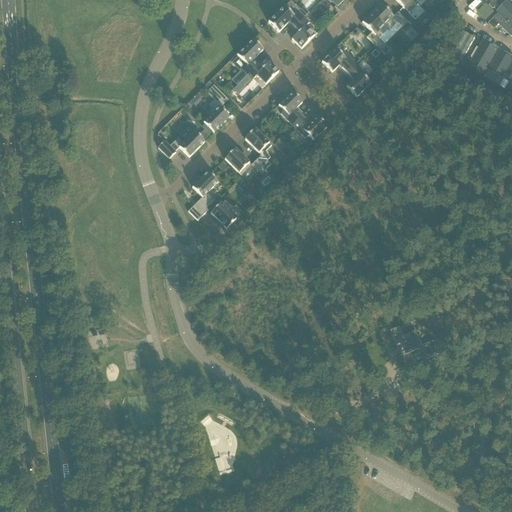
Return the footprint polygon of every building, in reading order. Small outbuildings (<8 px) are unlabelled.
[(324,0),(322,0),(320,3),(326,10),(330,6),(324,0)] [(394,0),(403,9),(408,14),(417,5),(415,2),(412,0),(394,0)] [(493,9),(502,0),(493,0),(491,3),(489,5),(493,9)] [(511,5),(509,3),(498,14),(511,28),(511,5)] [(486,4),(477,12),(485,21),(494,13),(486,4)] [(380,6),(381,6),(380,5),(371,15),(388,32),(397,23),(402,28),(407,22),(398,13),(393,18),(380,6)] [(283,8),(268,23),(278,34),(289,23),(294,28),(304,19),(303,18),(298,13),(293,17),(283,8)] [(511,36),(511,28),(498,14),(494,18),(511,36)] [(361,24),(362,24),(371,33),(377,39),(377,40),(378,39),(386,31),(388,32),(371,15),(361,24)] [(499,24),(493,18),(488,23),(494,29),(499,24)] [(304,19),(294,28),(299,33),(295,37),(292,40),(291,40),(301,50),(316,35),(307,26),(309,24),(304,19)] [(419,23),(415,28),(419,33),(424,28),(419,23)] [(371,33),(366,38),(372,44),(384,56),(390,51),(378,39),(377,40),(377,39),(371,33)] [(466,33),(457,49),(468,55),(477,39),(466,33)] [(484,40),(469,65),(484,74),(499,49),(484,40)] [(237,58),(231,64),(240,73),(242,71),(247,76),(256,66),(252,62),(263,51),(252,41),(247,46),(247,45),(246,45),(236,56),(237,58)] [(346,74),(355,64),(343,52),(346,49),(341,44),(321,63),(332,74),(339,67),(346,74)] [(511,57),(502,52),(491,72),(503,79),(511,63),(511,57)] [(385,60),(379,55),(374,60),(379,66),(385,60)] [(448,57),(445,62),(463,72),(466,67),(448,57)] [(247,76),(233,91),(238,96),(252,81),(262,90),(269,82),(278,73),(268,63),(263,69),(261,71),(256,66),(247,76)] [(365,80),(368,77),(355,64),(346,74),(353,81),(346,88),(356,98),(370,85),(365,80)] [(483,77),(466,67),(463,72),(480,82),(483,77)] [(465,76),(462,81),(468,84),(471,79),(465,76)] [(483,77),(480,82),(497,92),(500,87),(483,77)] [(468,84),(462,81),(457,90),(462,94),(468,84)] [(209,82),(203,89),(204,91),(206,93),(213,86),(209,82)] [(228,85),(224,89),(228,93),(233,89),(228,85)] [(206,93),(214,101),(209,105),(216,111),(203,124),(213,134),(229,119),(219,109),(221,107),(227,100),(213,86),(206,93)] [(511,93),(500,87),(497,92),(511,100),(511,93)] [(280,115),(292,127),(302,118),(295,111),(302,104),(292,93),(278,107),(283,112),(280,115)] [(309,125),(302,118),(292,127),(305,140),(308,137),(313,142),(326,128),(316,118),(309,125)] [(255,161),(265,171),(270,165),(267,162),(270,159),(265,152),(271,146),(254,130),(244,140),(260,156),(255,161)] [(157,135),(157,141),(161,145),(157,149),(169,160),(170,159),(175,154),(175,153),(176,152),(179,149),(189,159),(204,143),(194,133),(184,143),(183,144),(179,140),(178,139),(169,147),(164,142),(157,135)] [(284,156),(291,150),(281,139),(274,145),(284,156)] [(260,176),(265,171),(255,161),(251,166),(234,150),(224,160),(241,177),(251,167),(260,176)] [(291,151),(285,157),(289,161),(295,155),(291,151)] [(222,163),(217,167),(222,172),(227,167),(222,163)] [(207,173),(192,189),(202,199),(198,202),(193,207),(202,216),(208,211),(206,209),(213,201),(207,194),(218,183),(207,173)] [(221,204),(210,214),(213,218),(226,230),(236,220),(242,214),(235,207),(233,209),(225,201),(221,205),(221,204)] [(197,222),(202,216),(193,207),(188,212),(197,222)] [(396,345),(401,343),(405,351),(406,351),(409,352),(410,353),(419,349),(422,351),(426,360),(438,354),(433,342),(424,346),(420,345),(417,336),(415,336),(413,335),(412,334),(404,337),(401,332),(393,335),(392,336),(396,345)] [(430,383),(420,389),(423,394),(433,389),(430,383)] [(229,469),(226,457),(215,460),(219,472),(229,469)]
